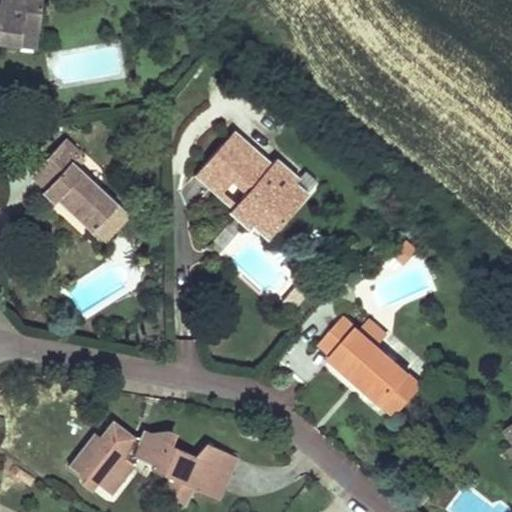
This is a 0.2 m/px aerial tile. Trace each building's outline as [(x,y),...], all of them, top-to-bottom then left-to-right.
[(41,0),(0,0),(0,43),(19,46),(20,29),(39,31),(41,0)] [(39,31),(20,29),(19,46),(37,47),(39,31)] [(245,140),(234,129),(221,142),(245,140)] [(78,152),(64,139),(33,173),(47,186),(42,192),(53,203),(57,199),(91,231),(116,204),(70,160),(78,152)] [(270,161),(245,140),(221,142),(194,174),(220,198),(230,184),(241,182),(245,186),(245,195),(254,203),(251,208),(276,230),(307,194),(294,182),(298,177),(274,156),(270,161)] [(317,182),(304,170),(298,177),(294,182),(307,194),(317,182)] [(268,240),(276,230),(251,208),(254,203),(245,195),(229,212),(248,230),(252,226),(268,240)] [(128,215),(116,204),(91,231),(103,243),(128,215)] [(394,257),(403,265),(415,252),(406,244),(394,257)] [(285,303),(294,311),(310,291),(301,283),(285,303)] [(361,333),(344,318),(321,345),(334,355),(330,359),(384,407),(409,376),(375,346),(361,333)] [(388,331),(374,318),(361,333),(375,346),(388,331)] [(422,388),(409,376),(384,407),(396,418),(422,388)] [(131,439),(110,424),(99,438),(93,434),(67,468),(79,477),(78,481),(87,489),(92,489),(96,485),(109,495),(137,460),(152,467),(151,471),(168,479),(191,490),(196,480),(220,492),(235,458),(206,445),(193,458),(170,447),(173,439),(171,431),(164,428),(157,432),(155,436),(143,431),(136,446),(129,444),(131,439)] [(191,490),(168,479),(162,491),(183,507),(191,490)] [(220,492),(196,480),(191,490),(216,501),(220,492)]
